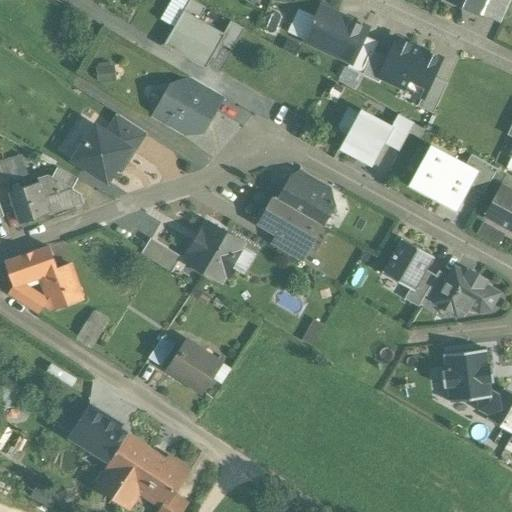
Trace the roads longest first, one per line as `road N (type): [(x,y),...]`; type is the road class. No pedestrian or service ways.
road 1 (residential): [(0,255),(296,149),(511,268)]
road 2 (track): [(0,303),(314,511)]
road 3 (residential): [(379,0),(511,62)]
